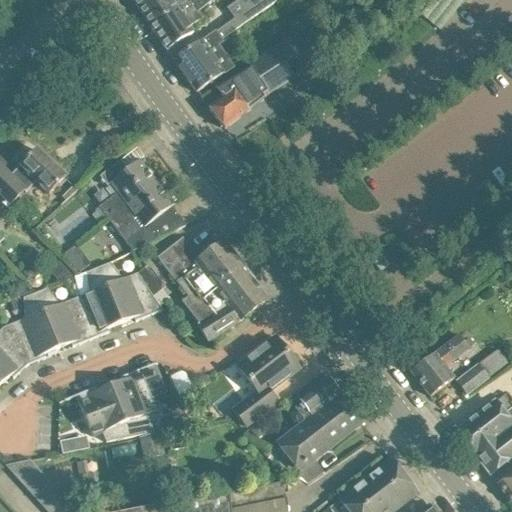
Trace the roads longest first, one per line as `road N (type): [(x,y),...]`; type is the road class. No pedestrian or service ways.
road 1 (secondary): [(309,288),(85,0)]
road 2 (unclassified): [(0,421),(52,383),(143,348),(218,361),(309,288)]
road 3 (secondary): [(482,511),(309,288)]
